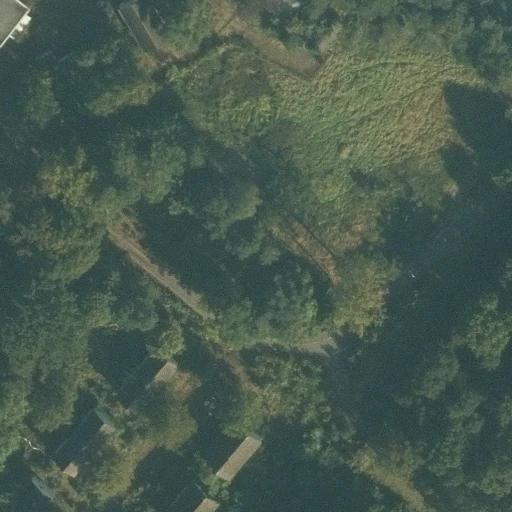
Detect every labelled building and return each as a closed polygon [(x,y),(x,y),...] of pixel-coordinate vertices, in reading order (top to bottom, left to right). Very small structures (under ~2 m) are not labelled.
[(0,0),(0,45),(4,49),(37,9),(25,0),(0,0)] [(119,0),(143,49),(174,34),(157,0),(119,0)] [(262,0),(285,20),(302,0),(262,0)] [(191,219),(182,251),(210,260),(220,228),(191,219)] [(157,342),(136,366),(156,383),(177,359),(157,342)] [(156,383),(136,366),(116,390),(135,407),(156,383)] [(94,404),(74,428),(93,445),(114,421),(94,404)] [(259,435),(234,414),(219,433),(243,453),(259,435)] [(74,428),(53,452),(72,469),(93,445),(74,428)] [(243,453),(219,433),(203,451),(227,472),(243,453)] [(35,511),(52,492),(31,474),(14,495),(33,511),(35,511)] [(204,511),(218,496),(194,475),(178,494),(198,511),(204,511)] [(403,511),(355,475),(341,491),(368,511),(403,511)] [(198,511),(178,494),(162,511),(198,511)] [(33,511),(14,495),(0,510),(0,511),(33,511)]
